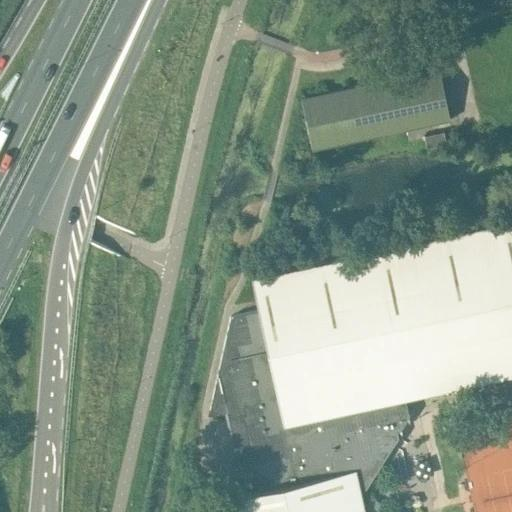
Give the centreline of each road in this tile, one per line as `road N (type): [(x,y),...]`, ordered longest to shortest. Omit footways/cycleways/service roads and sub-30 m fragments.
road 1 (primary): [(35,504),(63,240),(106,113),(158,0)]
road 2 (primary): [(0,262),(130,0)]
road 3 (primary): [(76,0),(0,153)]
